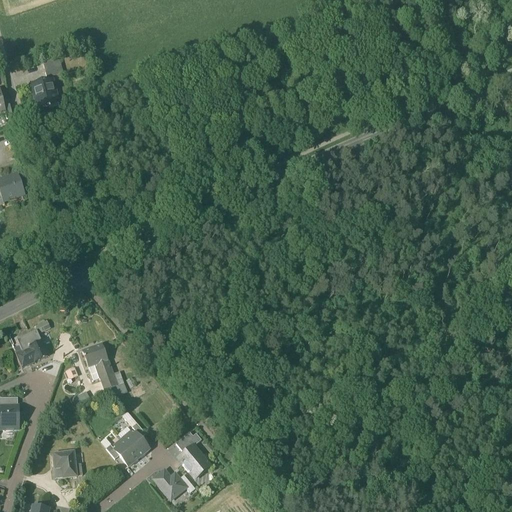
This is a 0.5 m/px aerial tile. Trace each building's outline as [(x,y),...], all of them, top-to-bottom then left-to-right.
[(42,64),(47,80),(62,75),(58,60),(42,64)] [(31,87),(37,110),(55,105),(50,82),(31,87)] [(4,114),(6,121),(13,119),(9,106),(4,108),(5,114),(4,114)] [(511,172),(503,175),(505,181),(511,178),(511,172)] [(0,194),(3,204),(3,203),(13,200),(12,198),(23,195),(23,197),(24,196),(17,176),(0,181),(0,194)] [(36,332),(38,335),(51,330),(47,322),(34,327),(36,332)] [(23,351),(41,343),(38,335),(36,332),(16,341),(20,350),(21,352),(23,351)] [(23,351),(30,365),(48,357),(41,343),(23,351)] [(100,380),(101,381),(112,376),(101,346),(82,353),(84,359),(83,359),(84,361),(85,360),(88,369),(96,367),(100,380)] [(15,355),(22,369),(30,365),(23,351),(21,352),(15,355)] [(93,382),(100,380),(96,367),(88,369),(93,382)] [(66,373),(68,379),(76,376),(73,370),(66,373)] [(116,387),(119,396),(126,393),(118,374),(112,376),(116,387)] [(101,381),(105,392),(108,390),(116,387),(112,376),(101,381)] [(126,382),(130,390),(135,387),(131,379),(126,382)] [(108,390),(114,398),(119,396),(116,387),(108,390)] [(0,399),(0,407),(17,407),(17,399),(0,399)] [(0,407),(0,430),(18,431),(18,423),(20,423),(20,415),(18,415),(18,407),(17,407),(0,407)] [(127,424),(132,420),(127,413),(121,417),(127,424)] [(127,424),(131,429),(132,429),(136,425),(132,420),(127,424)] [(132,429),(141,440),(145,436),(136,425),(132,429)] [(122,440),(130,433),(127,429),(118,435),(122,440)] [(130,433),(122,440),(138,460),(148,451),(135,435),(133,436),(130,433)] [(175,446),(183,456),(193,448),(201,442),(196,436),(193,439),(192,438),(189,434),(175,446)] [(100,444),(105,450),(110,446),(105,440),(100,444)] [(128,468),(138,460),(122,440),(114,447),(116,450),(114,452),(119,457),(128,468)] [(105,450),(115,461),(119,457),(114,452),(110,446),(105,450)] [(179,463),(194,481),(202,474),(202,470),(207,466),(193,448),(183,456),(182,461),(179,463)] [(62,469),(63,479),(76,478),(75,466),(73,453),(54,456),(55,470),(62,469)] [(153,481),(169,501),(171,499),(173,500),(178,496),(178,493),(184,488),(179,481),(174,476),(170,480),(164,473),(153,481)] [(184,488),(190,496),(195,491),(183,478),(179,481),(184,488)]
